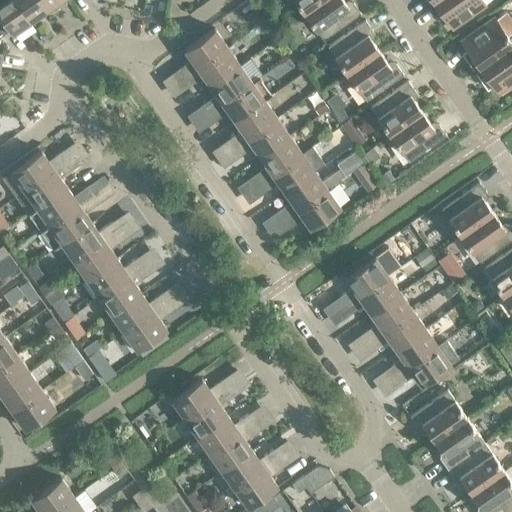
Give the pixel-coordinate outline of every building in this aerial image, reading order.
[(30,20),(16,0),(0,0),(0,36),(9,30),(12,33),(30,20)] [(48,8),(42,0),(16,0),(30,20),(48,8)] [(294,0),(304,13),(321,0),(294,0)] [(348,7),(343,0),(321,0),(304,13),(323,40),(360,13),(353,3),(348,7)] [(486,5),(481,0),(435,0),(428,5),(436,16),(440,12),(452,29),(486,5)] [(257,9),(248,15),(254,25),(264,19),(257,9)] [(467,60),(474,71),(511,44),(511,42),(494,17),(460,40),(472,57),(467,60)] [(327,46),(347,73),(379,51),(367,34),(372,30),(365,20),(327,46)] [(184,49),(192,59),(178,68),(184,77),(227,47),(214,28),(184,49)] [(511,84),(511,44),(474,71),(482,81),(487,78),(498,94),(511,84)] [(239,64),(227,47),(184,77),(190,85),(203,76),(210,85),(239,64)] [(391,67),(379,51),(347,73),(366,100),(403,74),(396,64),(391,67)] [(252,82),(239,64),(210,85),(217,94),(201,105),(207,114),(252,82)] [(262,75),(252,82),(207,114),(213,122),(228,111),(235,120),(264,100),(274,93),(262,75)] [(370,107),(389,134),(422,111),(410,94),(415,91),(408,81),(370,107)] [(277,117),(264,100),(235,120),(241,130),(228,139),(233,148),(277,117)] [(322,100),(313,107),(314,107),(319,114),(327,108),(322,100)] [(340,108),(333,114),(339,121),(346,116),(340,108)] [(434,128),(422,111),(389,134),(408,161),(446,135),(439,125),(434,128)] [(289,135),(277,117),(233,148),(239,156),(253,146),(260,156),(289,135)] [(350,120),(343,125),(350,135),(357,130),(350,120)] [(302,153),(289,135),(260,156),(267,165),(253,175),(259,183),(302,153)] [(312,146),(302,153),(259,183),(265,192),(278,182),(285,191),(314,171),(324,164),(312,146)] [(373,149),(365,156),(371,164),(380,157),(373,149)] [(63,150),(48,160),(41,150),(11,171),(1,178),(14,196),(69,158),(63,150)] [(75,166),(69,158),(14,196),(27,214),(37,207),(66,186),(60,177),(75,166)] [(365,162),(353,171),(360,181),(372,172),(365,162)] [(327,188),(314,171),(285,191),(291,201),(278,210),(284,219),(327,188)] [(389,172),(382,177),(387,183),(393,178),(389,172)] [(441,208),(460,235),(493,212),(481,195),(486,192),(479,182),(441,208)] [(86,186),(73,196),(66,186),(37,207),(27,214),(39,232),(49,225),(78,204),(92,194),(86,186)] [(340,207),(327,188),(284,219),(289,227),(303,217),(310,228),(340,207)] [(98,203),(92,194),(78,204),(49,225),(39,232),(52,249),(62,243),(91,222),(84,212),(98,203)] [(505,229),(493,212),(460,235),(479,262),(511,239),(511,228),(510,225),(505,229)] [(112,222),(98,231),(91,222),(62,243),(74,261),(104,240),(117,230),(112,222)] [(123,238),(117,230),(104,240),(74,261),(87,278),(116,257),(110,248),(123,238)] [(0,259),(8,253),(2,245),(0,246),(0,259)] [(511,248),(484,268),(503,295),(511,288),(511,248)] [(426,251),(416,258),(426,272),(436,265),(427,251),(426,251)] [(14,262),(8,253),(0,259),(0,260),(5,268),(14,262)] [(345,277),(352,287),(338,297),(344,305),(388,274),(374,256),(345,277)] [(136,257),(123,267),(116,257),(87,278),(99,296),(129,275),(142,265),(136,257)] [(35,263),(26,269),(34,280),(43,274),(35,263)] [(148,274),(142,265),(129,275),(99,296),(112,314),(141,293),(135,283),(148,274)] [(448,272),(456,283),(463,277),(455,267),(448,272)] [(400,292),(388,274),(344,305),(350,313),(364,304),(371,313),(400,292)] [(41,288),(40,289),(51,304),(65,294),(54,279),(41,288)] [(34,289),(28,281),(19,287),(25,295),(34,289)] [(452,286),(443,293),(448,300),(458,293),(452,285),(452,286)] [(511,288),(503,295),(511,308),(511,288)] [(40,297),(34,289),(25,295),(31,304),(40,297)] [(167,301),(161,292),(148,302),(141,293),(112,314),(124,331),(153,310),(167,301)] [(412,310),(400,292),(371,313),(377,322),(363,332),(369,340),(412,310)] [(173,309),(167,301),(153,310),(124,331),(137,350),(167,329),(159,319),(173,309)] [(477,302),(472,306),(477,313),(484,308),(480,302),(477,302)] [(425,327),(412,310),(369,340),(375,349),(389,339),(395,348),(425,327)] [(59,324),(53,316),(44,322),(50,330),(59,324)] [(65,333),(59,324),(50,330),(56,339),(65,333)] [(437,345),(425,327),(395,348),(402,358),(388,367),(394,376),(437,345)] [(0,365),(17,354),(4,336),(0,339),(0,365)] [(446,339),(437,345),(394,376),(400,384),(414,374),(421,385),(459,358),(446,339)] [(84,359),(78,351),(69,357),(75,366),(84,359)] [(0,392),(29,371),(17,354),(0,365),(0,392)] [(90,368),(84,359),(75,366),(81,374),(90,368)] [(42,389),(29,371),(0,392),(12,410),(42,389)] [(172,399),(185,417),(228,387),(222,379),(208,388),(201,378),(172,399)] [(234,395),(228,387),(185,417),(197,435),(227,414),(220,405),(234,395)] [(55,408),(42,389),(12,410),(25,429),(55,408)] [(417,426),(422,423),(434,439),(466,417),(447,389),(409,416),(417,426)] [(247,414),(233,424),(227,414),(197,435),(210,453),(253,422),(247,414)] [(485,443),(466,417),(434,439),(445,456),(440,460),(447,470),(485,443)] [(259,431),(253,422),(210,453),(222,470),(252,450),(245,440),(259,431)] [(503,470),(485,443),(447,470),(454,479),(459,476),(471,492),(503,470)] [(272,449),(258,459),(252,450),(222,470),(235,488),(278,458),(272,449)] [(121,462),(115,454),(107,460),(112,468),(121,462)] [(284,466),(278,458),(235,488),(248,507),(277,486),(270,476),(284,466)] [(127,470),(121,462),(112,468),(118,477),(127,470)] [(329,469),(317,465),(300,478),(306,486),(310,492),(334,476),(329,469)] [(511,511),(511,481),(503,470),(471,492),(483,509),(478,511),(511,511)] [(50,511),(74,496),(61,477),(31,498),(41,511),(50,511)] [(306,486),(300,478),(292,483),(298,492),(306,486)] [(146,497),(140,489),(131,495),(137,504),(146,497)] [(85,511),(74,496),(50,511),(85,511)] [(279,505),(273,496),(264,502),(270,511),(279,505)] [(152,506),(146,497),(137,504),(143,511),(152,506)] [(269,511),(270,511),(264,502),(256,508),(258,511),(269,511)]
